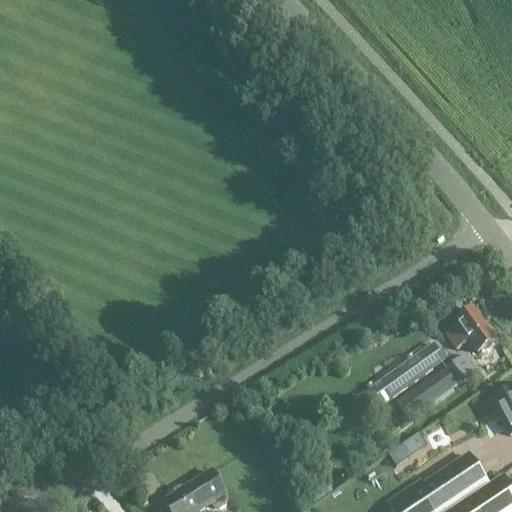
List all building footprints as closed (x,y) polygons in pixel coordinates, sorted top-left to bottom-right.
[(475,312),(456,326),(459,330),(447,338),(457,352),(469,343),(478,356),(497,343),(475,312)] [(433,348),(364,397),(376,414),(445,365),(433,348)] [(445,371),(457,387),(476,373),(465,357),(445,371)] [(445,372),(403,402),(415,418),(457,389),(445,372)] [(511,394),(511,392),(489,403),(510,441),(511,440),(511,394)] [(417,490),(385,511),(452,511),(484,492),(466,464),(434,485),(437,490),(423,499),(417,490)] [(167,511),(205,511),(211,508),(213,511),(222,511),(228,509),(229,503),(226,499),(212,475),(164,506),(167,511)] [(511,511),(511,490),(504,478),(484,492),(452,511),(511,511)]
